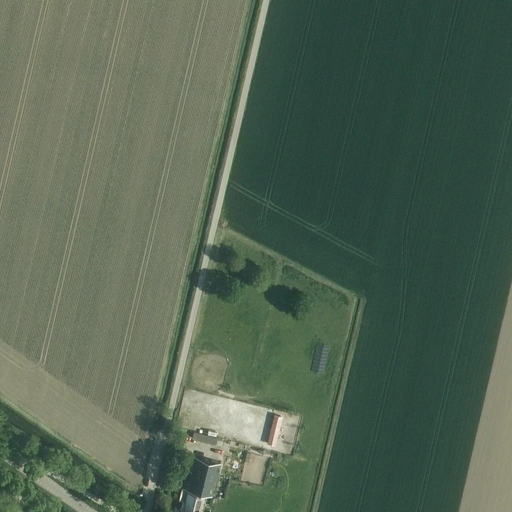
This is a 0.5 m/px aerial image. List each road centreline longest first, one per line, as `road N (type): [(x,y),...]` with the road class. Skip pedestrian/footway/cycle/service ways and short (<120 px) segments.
road 1 (unclassified): [(265,0),(171,406)]
road 2 (track): [(364,298),(315,511)]
